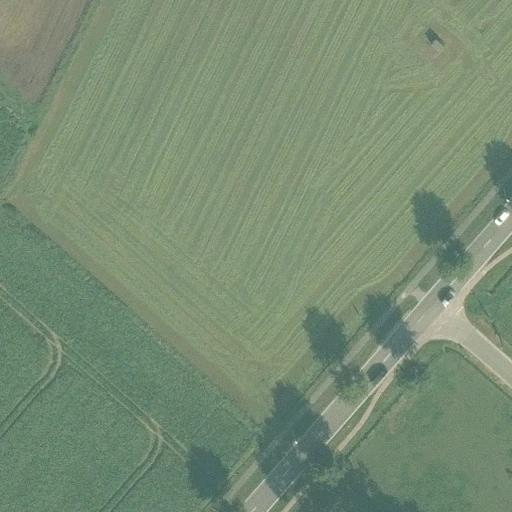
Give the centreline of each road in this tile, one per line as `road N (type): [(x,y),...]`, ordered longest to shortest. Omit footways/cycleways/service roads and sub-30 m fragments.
road 1 (primary): [(429,296),(245,511)]
road 2 (primary): [(511,204),(429,296)]
